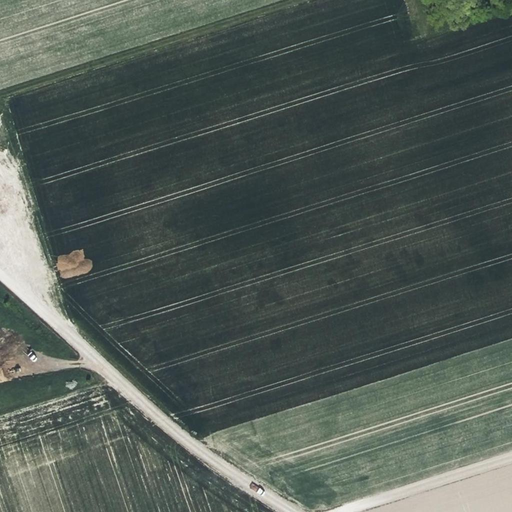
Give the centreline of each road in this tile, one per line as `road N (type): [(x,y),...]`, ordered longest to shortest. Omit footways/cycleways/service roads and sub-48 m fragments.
road 1 (track): [(292,511),(208,457),(0,271)]
road 2 (track): [(0,96),(302,0)]
road 3 (track): [(343,511),(511,457)]
